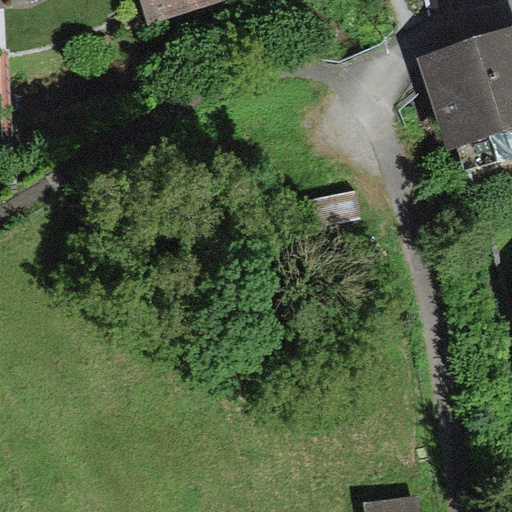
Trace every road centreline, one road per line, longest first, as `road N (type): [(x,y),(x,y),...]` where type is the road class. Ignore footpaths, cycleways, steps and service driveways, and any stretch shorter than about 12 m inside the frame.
road 1 (track): [(454,511),(439,363),(364,86)]
road 2 (track): [(364,86),(412,55),(511,28)]
